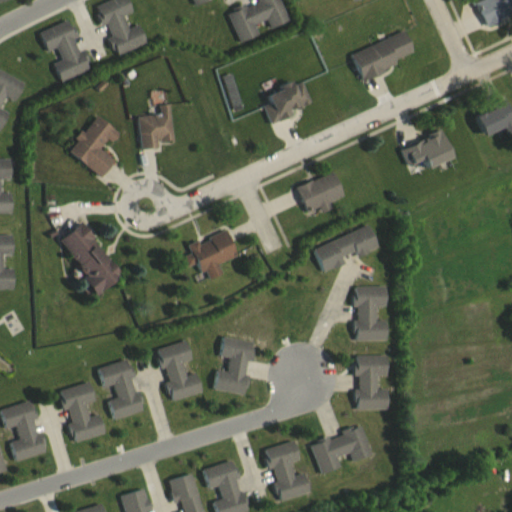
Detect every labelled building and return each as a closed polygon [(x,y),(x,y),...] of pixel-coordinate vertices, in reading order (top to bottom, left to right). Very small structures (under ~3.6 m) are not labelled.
[(183,0),(190,16),(214,6),(211,0),(183,0)] [(285,30),(272,0),(271,0),(253,8),(255,12),(242,17),(241,14),(223,22),(235,52),(255,44),(251,34),(263,29),(267,38),(285,30)] [(342,0),(347,10),(371,0),(342,0)] [(511,0),(494,0),(471,11),(482,35),(511,20),(511,0)] [(143,53),(135,34),(125,38),(120,26),(128,22),(121,4),(90,16),(98,36),(103,34),(108,47),(105,48),(112,66),(143,53)] [(56,91),(87,79),(79,59),(75,61),(70,49),(73,48),(65,29),(35,42),(43,61),(53,57),(58,69),(49,73),(56,91)] [(410,66),(400,41),(346,63),(356,88),(410,66)] [(259,116),(266,134),(289,125),(287,121),(306,113),(298,91),(289,95),(287,91),(273,96),(275,100),(263,105),(266,113),(259,116)] [(478,146),(501,138),(503,144),(511,140),(511,136),(504,112),(471,123),(478,146)] [(170,150),(165,114),(155,115),(156,124),(133,127),(137,159),(154,157),(154,152),(170,150)] [(97,187),(109,169),(95,159),(102,149),(107,153),(115,142),(90,124),(63,162),(97,187)] [(424,178),(448,167),(436,141),(395,159),(403,176),(420,168),(424,178)] [(326,212),(339,206),(329,181),(292,197),(305,228),(328,218),(326,212)] [(90,307),(117,285),(75,232),(53,250),(75,276),(69,281),(90,307)] [(340,274),(338,267),(351,261),(353,266),(374,259),(365,236),(307,258),(317,283),(340,274)] [(232,266),(222,241),(194,252),(194,250),(183,255),(186,263),(178,267),(183,277),(192,273),(196,282),(200,280),(204,289),(218,283),(214,273),(232,266)] [(350,296),(351,330),(349,330),(349,351),(382,351),(382,330),(372,330),(372,316),(381,316),(381,296),(350,296)] [(208,400),(239,405),(245,372),(247,372),(250,351),(217,346),(214,367),(224,368),(222,381),(211,379),(208,400)] [(149,359),(154,379),(159,378),(163,392),(159,393),(164,411),(197,403),(192,382),(182,385),(178,372),(187,370),(182,350),(149,359)] [(382,365),(350,366),(350,387),(353,387),(353,400),(350,400),(350,420),(383,420),(383,399),(373,399),(373,386),(383,385),(382,365)] [(107,430),(139,420),(134,401),(130,402),(126,388),(128,387),(123,369),(90,378),(96,398),(107,395),(111,408),(101,411),(107,430)] [(99,444),(94,424),(84,426),(80,413),(89,411),(84,391),(51,401),(57,422),(62,420),(65,434),(61,435),(66,453),(99,444)] [(0,417),(0,438),(10,436),(14,449),(2,452),(8,471),(41,462),(35,442),(32,443),(28,430),(31,430),(25,410),(0,417)] [(315,485),(336,478),(333,467),(345,463),(348,472),(367,465),(357,435),(338,441),(339,445),(325,450),(325,448),(305,454),(315,485)] [(306,503),(300,483),(290,486),(286,473),(296,470),(290,451),(258,459),(263,480),(268,479),(272,492),(267,493),(272,511),(306,503)] [(196,479),(202,499),(213,496),(217,509),(207,511),(206,511),(240,511),(241,511),(243,511),(240,501),(235,502),(231,490),(234,489),(229,470),(196,479)] [(196,511),(187,483),(161,491),(167,511),(168,511),(174,510),(174,511),(196,511)] [(115,505),(116,511),(143,511),(140,499),(115,505)]
